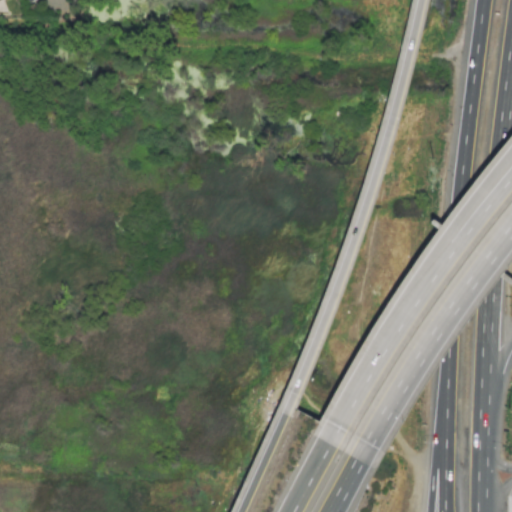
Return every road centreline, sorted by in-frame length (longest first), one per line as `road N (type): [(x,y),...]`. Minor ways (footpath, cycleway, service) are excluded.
road 1 (trunk): [(482,0),(447,392)]
road 2 (motorway): [(511,149),(410,287),(330,444)]
road 3 (trunk): [(484,388),(511,56)]
road 4 (motorway): [(511,176),(423,292),(330,444)]
road 5 (motorway): [(391,119),(339,281),(284,415)]
road 6 (motorway): [(359,461),(427,346),(511,229)]
road 7 (motorway): [(447,392),(429,511),(359,461)]
road 8 (trunk): [(480,511),(484,388)]
road 9 (motorway): [(420,0),(391,119)]
road 10 (trunk): [(447,392),(444,511)]
